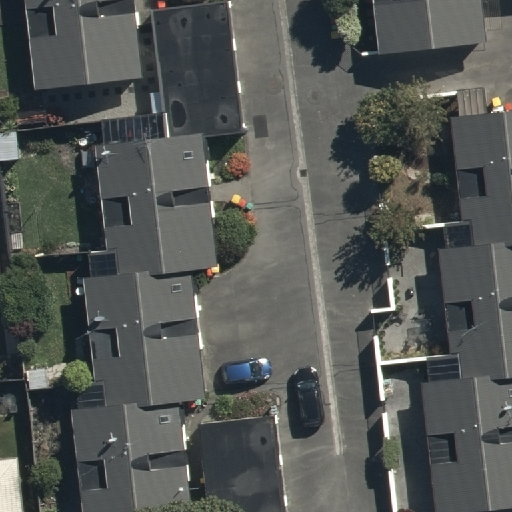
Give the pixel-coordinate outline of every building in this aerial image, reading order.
[(30,0),(42,99),(149,87),(139,0),(30,0)] [(206,387),(191,259),(218,256),(203,129),(244,124),(229,0),(152,0),(167,126),(97,134),(112,263),(84,266),(99,397),(72,400),(85,511),(194,511),(180,390),(206,387)] [(378,0),(385,64),(492,52),(486,0),(378,0)] [(422,373),(437,507),(511,498),(511,100),(449,108),(463,236),(438,239),(453,369),(422,373)] [(286,511),(274,407),(199,415),(210,511),(286,511)] [(0,511),(25,511),(19,449),(0,450),(0,511)]
